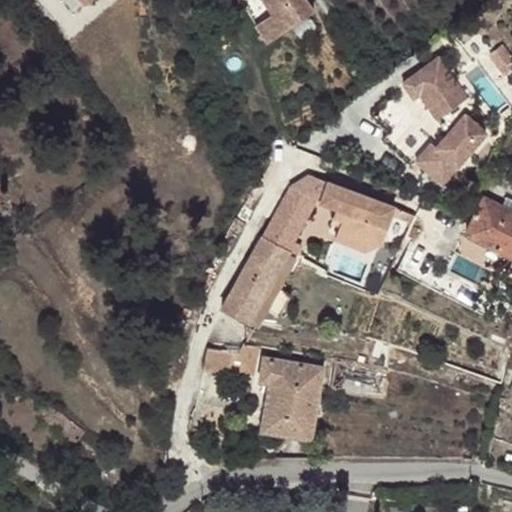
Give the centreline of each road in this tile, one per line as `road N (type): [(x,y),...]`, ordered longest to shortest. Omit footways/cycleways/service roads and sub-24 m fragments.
road 1 (residential): [(163,511),(193,483),(478,467),(511,476)]
road 2 (residential): [(0,451),(108,511)]
